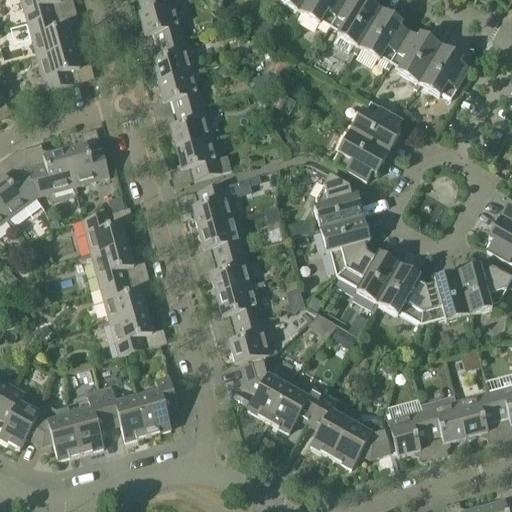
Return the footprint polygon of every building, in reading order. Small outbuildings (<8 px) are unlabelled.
[(19,0),(27,28),(54,21),(51,9),(60,6),(58,0),(19,0)] [(154,38),(157,50),(184,43),(175,8),(168,10),(165,0),(151,0),(138,4),(142,17),(138,18),(144,41),(154,38)] [(277,4),(298,16),(307,0),(277,0),(279,1),(277,4)] [(320,26),(329,31),(348,1),(347,0),(307,0),(298,16),(318,29),(320,26)] [(352,49),(358,53),(381,15),(360,2),(357,6),(348,1),(329,31),(339,37),(337,40),(333,47),(348,56),(352,49)] [(380,62),(389,68),(408,37),(399,31),(401,27),(381,15),(358,53),(378,65),(380,62)] [(27,28),(36,62),(73,52),(67,30),(58,33),(54,21),(27,28)] [(259,23),(253,34),(272,45),(278,35),(259,23)] [(397,76),(417,89),(440,51),(420,38),(417,43),(408,37),(389,68),(399,73),(397,76)] [(151,64),(157,86),(193,76),(184,43),(157,50),(160,62),(151,64)] [(440,51),(417,89),(438,101),(440,98),(450,104),(469,73),(459,67),(461,63),(440,51)] [(73,52),(36,62),(46,97),(73,89),(69,76),(79,74),(73,52)] [(280,65),(272,75),(281,82),(288,71),(280,65)] [(172,106),(175,117),(202,110),(193,76),(157,86),(163,108),(172,106)] [(295,89),(289,93),(293,100),(300,96),(295,89)] [(7,92),(0,95),(0,96),(4,103),(11,99),(7,92)] [(361,116),(349,136),(387,159),(399,138),(395,135),(401,125),(370,107),(364,117),(361,116)] [(169,132),(175,153),(212,143),(202,110),(175,117),(179,129),(169,132)] [(403,113),(399,120),(407,125),(411,117),(403,113)] [(387,159),(349,136),(337,157),(340,159),(334,169),(365,187),(371,177),(376,179),(387,159)] [(212,143),(175,153),(181,175),(190,173),(194,185),(231,175),(227,161),(217,163),(212,143)] [(86,149),(64,155),(74,191),(108,182),(101,155),(88,158),(86,149)] [(280,152),(266,156),(268,164),(282,160),(280,152)] [(45,170),(25,176),(38,201),(74,191),(64,155),(42,161),(45,170)] [(3,180),(0,182),(0,213),(7,224),(38,201),(25,176),(9,188),(3,180)] [(313,212),(320,235),(362,224),(356,200),(351,202),(348,191),(328,179),(315,204),(317,211),(313,212)] [(191,212),(197,234),(234,224),(224,189),(197,197),(200,209),(191,212)] [(511,201),(511,202),(499,222),(511,229),(511,201)] [(120,202),(107,206),(110,216),(122,212),(120,202)] [(81,226),(90,260),(127,250),(121,228),(112,231),(108,218),(81,226)] [(511,229),(499,222),(488,243),(492,246),(486,256),(511,270),(511,229)] [(56,224),(50,226),(52,233),(59,231),(56,224)] [(212,253),(216,265),(243,257),(234,224),(197,234),(203,255),(212,253)] [(329,258),(336,281),(367,257),(364,248),(369,247),(362,224),(320,235),(326,258),(329,258)] [(311,226),(282,234),(285,244),(313,236),(311,226)] [(90,260),(99,294),(127,286),(124,274),(133,272),(127,250),(90,260)] [(210,279),(216,301),(252,291),(243,257),(216,265),(219,276),(210,279)] [(355,296),(376,308),(398,270),(377,258),(375,262),(367,257),(336,281),(357,293),(355,296)] [(47,260),(36,263),(39,274),(50,270),(47,260)] [(399,317),(420,329),(425,291),(417,286),(419,282),(398,270),(376,308),(397,320),(399,317)] [(479,271),(456,277),(468,320),(491,314),(490,310),(498,308),(511,284),(492,272),(481,275),(479,271)] [(425,291),(420,329),(444,323),(445,326),(468,320),(456,277),(433,283),(434,288),(425,291)] [(99,294),(108,327),(145,317),(139,295),(130,298),(127,286),(99,294)] [(231,320),(234,332),(261,324),(252,291),(216,301),(222,323),(231,320)] [(299,298),(287,301),(291,316),(303,312),(299,298)] [(145,317),(108,327),(118,362),(146,354),(142,341),(151,339),(145,317)] [(12,321),(3,337),(21,332),(12,321)] [(261,324),(234,332),(237,344),(228,346),(234,369),(271,359),(261,324)] [(37,332),(30,337),(36,344),(43,339),(37,332)] [(356,343),(337,332),(331,343),(350,354),(356,343)] [(247,415),(267,427),(292,384),(262,367),(240,374),(243,385),(259,394),(247,415)] [(157,396),(136,401),(147,441),(170,435),(163,409),(175,406),(168,381),(154,385),(157,396)] [(0,412),(12,391),(0,384),(0,412)] [(301,416),(312,422),(324,400),(312,392),(310,395),(292,384),(267,427),(288,438),(301,416)] [(511,390),(488,397),(496,424),(507,421),(510,430),(511,429),(511,390)] [(5,429),(0,437),(0,443),(19,454),(26,442),(42,414),(23,403),(25,398),(12,391),(0,412),(0,413),(10,419),(5,429)] [(113,397),(100,400),(107,425),(117,422),(120,432),(124,447),(147,441),(136,401),(121,406),(120,400),(114,401),(113,397)] [(488,397),(455,406),(465,443),(487,437),(484,427),(496,424),(488,397)] [(89,409),(68,414),(69,420),(80,459),(103,453),(96,428),(107,425),(100,400),(87,404),(89,409)] [(309,450),(330,462),(350,427),(331,416),(337,407),(324,400),(312,422),(322,428),(309,450)] [(453,401),(420,410),(421,415),(429,443),(440,439),(443,449),(449,447),(465,443),(455,406),(453,401)] [(42,414),(26,442),(39,450),(44,442),(50,440),(52,448),(57,465),(80,459),(69,420),(68,414),(67,413),(53,416),(44,411),(42,414)] [(421,415),(387,425),(397,461),(419,455),(417,446),(429,443),(421,415)] [(350,427),(330,462),(351,474),(362,453),(378,462),(390,459),(384,436),(383,436),(381,427),(377,428),(375,426),(370,426),(368,427),(365,426),(361,433),(350,427)]
